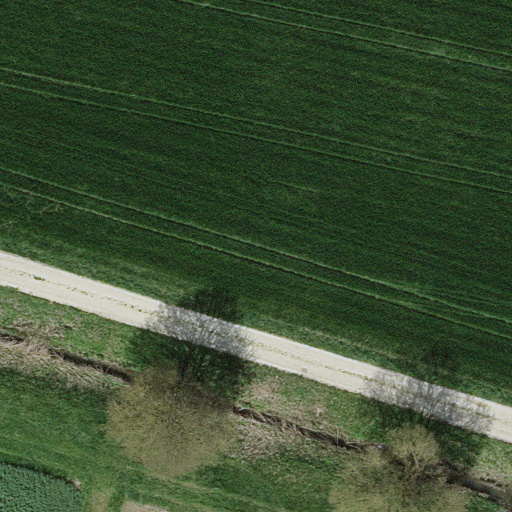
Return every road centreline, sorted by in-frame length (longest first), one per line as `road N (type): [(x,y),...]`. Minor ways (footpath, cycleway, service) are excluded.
road 1 (track): [(0,284),(511,434)]
road 2 (track): [(293,511),(0,425)]
